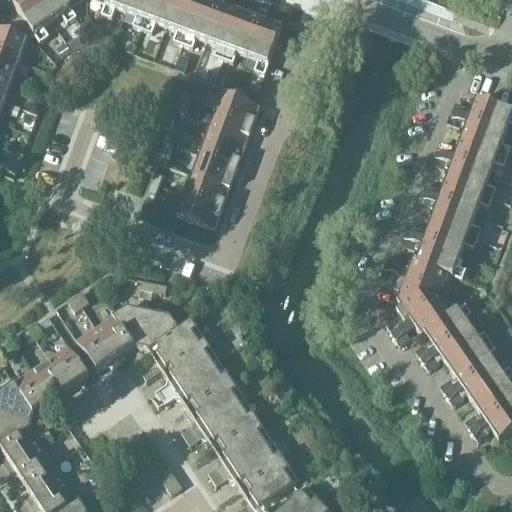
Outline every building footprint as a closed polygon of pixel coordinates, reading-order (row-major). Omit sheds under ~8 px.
[(20,0),(11,7),(20,20),(7,29),(5,36),(27,45),(34,40),(39,48),(49,42),(43,33),(62,21),(67,29),(76,22),(71,14),(70,15),(60,0),(20,0)] [(60,0),(70,15),(71,14),(86,3),(86,0),(60,0)] [(86,0),(86,3),(104,10),(105,10),(108,0),(86,0)] [(132,31),(142,34),(154,0),(108,0),(105,10),(104,10),(101,19),(111,23),(115,14),(136,22),(132,31)] [(193,0),(154,0),(142,34),(152,38),(155,29),(177,36),(173,46),(182,49),(200,3),(193,0)] [(236,0),(226,0),(224,6),(233,10),(236,0)] [(214,61),(223,64),(241,18),(200,3),(183,49),(192,53),(196,44),(217,51),(214,61)] [(265,7),(256,4),(251,16),(260,20),(265,7)] [(278,12),(269,9),(264,21),(274,25),(278,12)] [(241,18),(223,64),(233,68),(236,59),(258,66),(254,76),(265,80),(282,33),(241,18)] [(0,34),(0,58),(19,66),(27,45),(5,36),(0,34)] [(0,58),(0,81),(12,86),(19,66),(0,58)] [(0,81),(0,104),(4,106),(12,86),(0,81)] [(181,107),(189,110),(193,100),(184,97),(181,107)] [(222,98),(214,119),(252,133),(260,112),(222,98)] [(511,117),(475,104),(460,146),(507,163),(511,153),(501,150),(509,129),(511,129),(511,117)] [(189,110),(181,107),(177,117),(185,120),(189,110)] [(455,108),(452,117),(464,122),(467,113),(455,108)] [(214,119),(207,140),(244,153),(252,133),(214,119)] [(450,121),(447,130),(459,135),(462,126),(450,121)] [(166,147),(174,150),(178,140),(169,137),(166,147)] [(244,153),(207,140),(199,160),(237,174),(244,153)] [(507,163),(460,146),(445,186),(492,203),(496,194),(486,190),(494,169),(504,173),(507,163)] [(174,150),(166,147),(162,158),(170,161),(174,150)] [(440,149),(437,158),(449,162),(452,153),(440,149)] [(237,174),(199,160),(192,180),(229,194),(237,174)] [(435,162),(432,171),(444,175),(447,166),(435,162)] [(151,188),(159,191),(163,181),(154,178),(151,188)] [(192,180),(184,200),(222,214),(229,194),(192,180)] [(492,203),(445,186),(430,227),(477,244),(481,234),(471,231),(479,210),(489,213),(492,203)] [(151,188),(147,198),(155,201),(159,191),(151,188)] [(425,189),(422,198),(434,203),(437,194),(425,189)] [(222,214),(184,200),(177,221),(214,235),(222,214)] [(420,202),(417,211),(429,216),(433,207),(420,202)] [(477,244),(430,227),(415,267),(453,281),(453,282),(462,285),(466,275),(456,271),(464,250),(474,254),(477,244)] [(410,229),(407,238),(419,243),(422,234),(410,229)] [(405,243),(402,252),(414,256),(417,247),(405,243)] [(388,260),(385,269),(397,274),(400,265),(388,260)] [(399,299),(397,306),(446,300),(453,282),(453,281),(415,267),(412,265),(404,285),(399,283),(394,297),(399,299)] [(383,273),(380,282),(392,287),(396,278),(383,273)] [(140,294),(153,297),(154,288),(142,286),(140,294)] [(154,288),(153,297),(165,299),(167,291),(154,288)] [(82,297),(75,302),(82,313),(89,308),(82,297)] [(421,341),(425,339),(424,339),(457,316),(457,315),(446,300),(397,306),(401,312),(396,315),(404,327),(409,324),(421,341)] [(68,307),(75,317),(82,313),(75,302),(68,307)] [(425,339),(449,374),(490,346),(484,337),(476,343),(463,325),(471,319),(465,310),(457,315),(457,316),(424,339),(425,339)] [(141,353),(148,317),(127,312),(113,321),(134,352),(141,353)] [(147,355),(148,355),(178,334),(170,321),(148,317),(141,353),(147,355)] [(134,352),(113,321),(95,333),(116,364),(117,363),(124,364),(126,357),(134,352)] [(178,334),(148,355),(154,364),(153,371),(142,379),(146,385),(161,376),(168,385),(166,391),(151,402),(159,414),(174,404),(181,405),(194,425),(193,431),(182,439),(190,451),(201,444),(207,445),(220,465),(219,472),(208,479),(216,491),(227,484),(234,485),(247,505),(246,511),(244,511),(260,511),(293,490),(285,477),(290,474),(191,325),(178,334)] [(386,333),(392,341),(403,333),(397,325),(386,333)] [(29,332),(36,343),(43,338),(36,328),(29,332)] [(36,343),(29,332),(21,337),(28,348),(36,343)] [(116,364),(95,333),(76,345),(97,376),(106,371),(113,372),(114,365),(116,364)] [(394,344),(400,352),(411,345),(405,337),(394,344)] [(449,374),(474,410),(511,383),(511,377),(509,373),(501,379),(488,360),(496,354),(490,346),(449,374)] [(415,357),(421,365),(431,357),(426,350),(415,357)] [(49,364),(70,394),(78,389),(85,391),(86,384),(89,382),(68,351),(49,364)] [(423,369),(429,376),(439,369),(434,361),(423,369)] [(49,364),(31,375),(52,406),(53,405),(60,407),(62,400),(70,394),(49,364)] [(13,387),(34,418),(42,413),(48,414),(50,407),(52,406),(31,375),(13,387)] [(511,383),(474,410),(499,446),(511,436),(511,383)] [(440,393),(445,401),(456,393),(451,385),(440,393)] [(34,418),(13,387),(0,395),(0,418),(32,425),(33,419),(34,418)] [(448,404),(453,412),(464,404),(459,397),(448,404)] [(0,452),(31,432),(32,425),(0,418),(0,452)] [(464,428),(470,436),(481,428),(475,421),(464,428)] [(0,469),(0,478),(43,450),(31,432),(0,452),(0,453),(5,461),(4,467),(0,469)] [(472,440),(478,447),(489,440),(483,432),(472,440)] [(134,444),(171,500),(182,493),(145,437),(134,444)] [(18,481),(24,489),(55,468),(43,450),(0,478),(0,485),(1,487),(12,479),(18,481)] [(55,468),(24,489),(29,497),(28,503),(17,511),(27,511),(67,486),(55,468)] [(66,511),(78,504),(67,486),(27,511),(66,511)] [(323,511),(315,503),(311,507),(301,496),(284,511),(323,511)]
